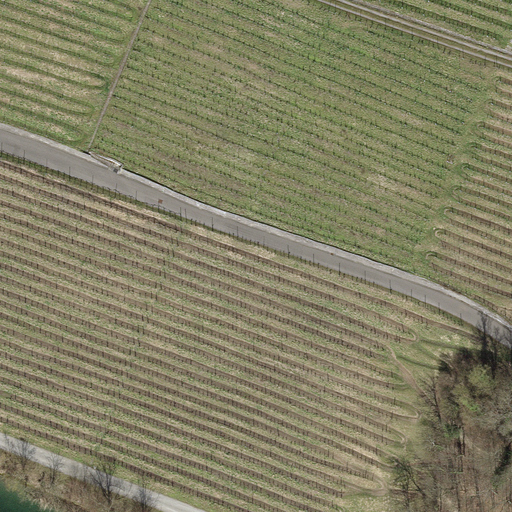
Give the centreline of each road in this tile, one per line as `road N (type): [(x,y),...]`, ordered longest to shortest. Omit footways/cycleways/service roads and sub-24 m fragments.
road 1 (unclassified): [(511,339),(436,294),(0,138)]
road 2 (track): [(190,511),(0,439)]
road 3 (track): [(364,0),(511,58)]
